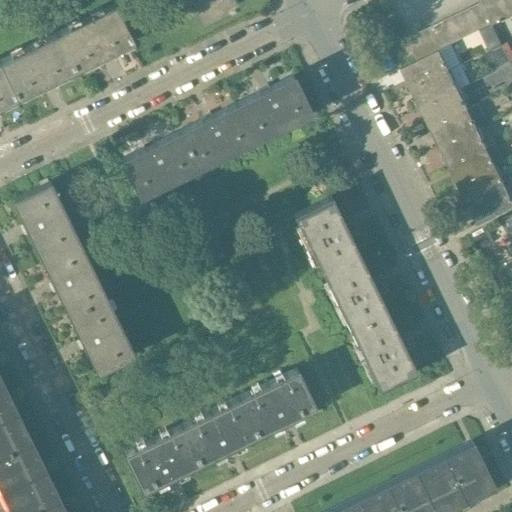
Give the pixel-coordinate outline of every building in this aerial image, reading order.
[(233,0),(187,0),(198,23),(236,4),(233,0)] [(504,0),(479,0),(481,2),(492,24),(511,14),(504,0)] [(481,2),(468,8),(479,30),(492,24),(481,2)] [(114,4),(89,16),(55,33),(74,70),(132,42),(114,4)] [(468,8),(456,14),(467,36),(479,30),(468,8)] [(456,14),(444,20),(454,42),(467,36),(456,14)] [(444,20),(431,26),(442,48),(454,42),(444,20)] [(431,26),(419,32),(430,54),(438,50),(442,48),(431,26)] [(419,32),(406,38),(417,60),(417,61),(430,54),(419,32)] [(55,33),(21,49),(0,59),(0,66),(16,99),(74,70),(55,33)] [(417,60),(401,68),(410,88),(448,69),(438,50),(430,54),(417,61),(417,60)] [(0,66),(0,106),(16,99),(0,66)] [(448,69),(410,88),(420,108),(458,89),(448,69)] [(292,74),(258,91),(234,103),(253,141),(311,113),(292,74)] [(467,109),(458,89),(420,108),(429,127),(467,109)] [(234,103),(201,119),(177,130),(196,169),(253,141),(234,103)] [(476,128),(472,120),(483,114),(478,103),(467,109),(429,127),(439,146),(476,128)] [(486,147),(476,128),(439,146),(448,165),(486,147)] [(177,130),(143,147),(118,159),(137,198),(196,169),(177,130)] [(495,143),(486,147),(448,165),(458,185),(495,167),(504,162),(495,143)] [(504,186),(495,167),(458,185),(467,204),(504,186)] [(49,180),(10,199),(38,257),(77,238),(49,180)] [(511,201),(504,186),(467,204),(477,224),(511,206),(511,201)] [(330,195),(292,214),(321,273),(359,255),(330,195)] [(77,238),(38,257),(66,315),(105,296),(77,238)] [(359,255),(321,273),(349,331),(387,312),(359,255)] [(511,263),(499,270),(511,296),(511,263)] [(105,296),(66,315),(95,373),(133,354),(105,296)] [(387,312),(349,331),(377,389),(415,371),(387,312)] [(295,368),(238,396),(257,435),(314,407),(295,368)] [(0,493),(6,507),(9,511),(65,511),(0,377),(0,493)] [(238,396),(180,424),(199,463),(257,435),(238,396)] [(140,492),(199,463),(180,424),(121,453),(140,492)] [(470,439),(321,511),(437,511),(493,485),(470,439)]
